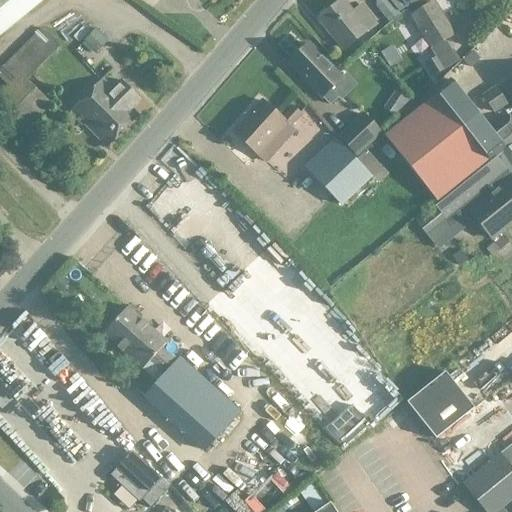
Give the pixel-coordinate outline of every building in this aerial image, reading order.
[(0,0),(0,36),(28,13),(15,0),(0,0)] [(15,0),(28,13),(44,0),(15,0)] [(400,0),(387,0),(398,12),(405,8),(400,0)] [(410,16),(427,6),(423,0),(418,0),(405,8),(410,16)] [(366,32),(366,33),(376,25),(361,6),(351,13),(341,1),(319,19),(344,49),(366,32)] [(434,2),(429,5),(410,16),(430,49),(436,59),(452,50),(446,39),(454,34),(434,2)] [(511,12),(491,26),(498,38),(511,28),(511,12)] [(74,33),(93,50),(106,36),(88,18),(74,33)] [(26,80),(60,47),(42,28),(0,69),(0,79),(7,86),(0,92),(0,123),(16,140),(51,105),(26,80)] [(488,28),(457,52),(466,64),(497,39),(488,28)] [(331,88),(342,78),(309,43),(289,62),(322,97),(323,96),(330,104),(339,96),(331,88)] [(443,70),(436,59),(426,66),(432,76),(443,70)] [(511,79),(503,86),(511,98),(511,79)] [(100,95),(109,86),(103,80),(71,111),(106,147),(118,135),(95,113),(107,101),(100,95)] [(112,89),(109,86),(100,95),(107,101),(95,113),(118,135),(138,115),(132,109),(140,101),(120,81),(112,89)] [(495,88),(483,96),(494,113),(506,104),(495,88)] [(480,145),(440,94),(387,136),(438,201),(511,142),(511,120),(480,145)] [(287,124),(290,127),(302,114),(293,106),(281,118),(261,100),(233,132),(259,155),(287,124)] [(380,133),(363,114),(339,137),(356,155),(380,133)] [(335,139),(304,168),(341,207),(343,205),(346,208),(371,185),(368,182),(372,179),(335,139)] [(452,228),(470,213),(498,190),(511,178),(511,177),(496,157),(435,207),(452,228)] [(511,185),(501,194),(498,190),(470,213),(492,240),(511,223),(511,185)] [(407,209),(412,217),(433,204),(428,196),(407,209)] [(295,218),(301,210),(289,200),(283,208),(295,218)] [(103,335),(157,384),(145,398),(204,451),(239,412),(179,359),(177,362),(162,348),(167,343),(127,308),(103,335)] [(511,344),(510,341),(491,350),(500,366),(511,360),(511,344)] [(435,439),(474,409),(445,373),(407,404),(435,439)] [(432,444),(461,481),(511,440),(511,417),(494,395),(432,444)] [(117,425),(132,412),(124,403),(109,416),(117,425)] [(336,449),(360,425),(343,409),(318,431),(336,449)] [(245,435),(210,463),(235,495),(271,466),(245,435)] [(161,480),(132,452),(120,465),(149,492),(161,480)] [(484,511),(498,511),(511,501),(511,469),(500,455),(463,485),(484,511)] [(111,476),(139,502),(147,493),(119,467),(111,476)] [(226,494),(214,501),(221,511),(233,505),(226,494)]
